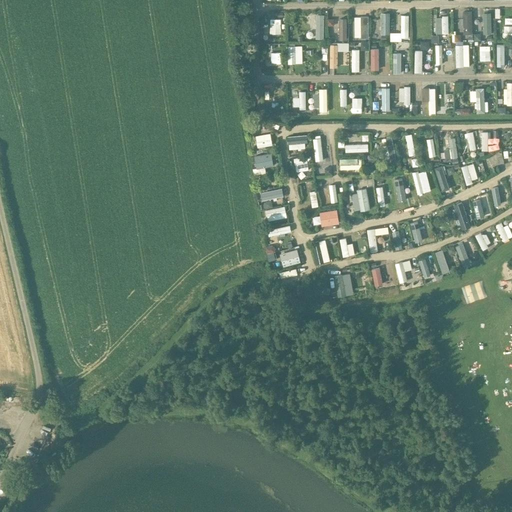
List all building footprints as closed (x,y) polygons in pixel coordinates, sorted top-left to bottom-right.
[(464,34),(474,33),(473,10),(464,10),(464,34)] [(391,34),(391,12),(382,12),(382,34),(391,34)] [(493,33),(492,12),(484,12),(485,34),(493,33)] [(316,15),(316,38),(326,39),(327,15),(316,15)] [(369,16),(354,16),(354,38),(370,37),(369,16)] [(450,33),(449,16),(437,16),(437,33),(450,33)] [(270,34),(282,34),(282,18),(270,17),(270,34)] [(348,39),(347,18),(328,19),(328,24),(339,23),(340,39),(348,39)] [(511,24),(503,25),(503,37),(511,37),(511,24)] [(414,31),(415,41),(423,40),(422,31),(414,31)] [(497,44),(497,66),(506,66),(505,43),(497,44)] [(330,44),(330,69),(338,69),(339,44),(330,44)] [(456,67),(470,66),(470,44),(455,44),(456,67)] [(288,45),(288,63),(302,62),(301,48),(295,48),(295,45),(288,45)] [(360,72),(361,48),(351,48),(351,71),(360,72)] [(371,48),(371,70),(380,69),(380,48),(371,48)] [(422,71),(423,50),(414,50),(414,70),(422,71)] [(393,69),(401,69),(402,52),(394,52),(393,69)] [(411,86),(399,86),(400,103),(411,103),(411,86)] [(391,110),(391,87),(383,87),(383,110),(391,110)] [(424,114),(437,114),(437,87),(424,87),(424,114)] [(329,111),(328,88),(319,88),(319,111),(329,111)] [(340,105),(348,105),(347,88),(340,88),(340,105)] [(477,101),(478,112),(487,112),(486,88),(470,89),(470,101),(477,101)] [(296,110),(307,109),(306,90),(299,91),(299,97),(296,97),(296,110)] [(352,97),(351,112),(363,112),(363,97),(352,97)] [(466,132),(467,149),(476,149),(475,131),(466,132)] [(481,150),(490,150),(489,131),(481,131),(481,150)] [(271,132),(255,135),(258,148),(273,145),(271,132)] [(412,133),(405,134),(409,155),(416,154),(412,133)] [(307,149),(308,135),(289,135),(289,149),(307,149)] [(314,137),(314,160),(323,160),(323,136),(314,137)] [(386,137),(388,158),(395,158),(394,136),(386,137)] [(455,136),(448,137),(451,157),(458,156),(455,136)] [(427,138),(428,156),(435,156),(435,138),(427,138)] [(346,152),(370,151),(369,143),(345,144),(346,152)] [(255,154),(256,174),(266,173),(266,166),(274,165),(273,153),(255,154)] [(309,170),(308,156),(294,158),(296,171),(309,170)] [(465,185),(473,183),(472,178),(478,177),(475,163),(462,165),(465,185)] [(436,167),(441,191),(450,190),(445,165),(436,167)] [(426,169),(412,172),(418,194),(432,190),(426,169)] [(402,180),(395,181),(398,196),(409,194),(407,186),(404,187),(402,180)] [(338,202),(337,183),(330,184),(330,202),(338,202)] [(384,185),(377,186),(378,206),(386,205),(384,185)] [(499,186),(492,187),(495,205),(502,204),(499,186)] [(359,189),(361,210),(370,209),(368,188),(359,189)] [(261,199),(284,197),(284,189),(260,191),(261,199)] [(310,191),(311,206),(318,206),(317,190),(310,191)] [(477,196),(471,198),(476,215),(482,214),(477,196)] [(453,206),(463,229),(473,225),(463,202),(453,206)] [(286,206),(265,209),(267,221),(288,217),(286,206)] [(337,210),(320,213),(322,226),(339,223),(337,210)] [(409,220),(414,238),(426,235),(422,223),(418,224),(416,218),(409,220)] [(503,241),(511,237),(511,231),(508,222),(498,226),(503,241)] [(268,229),(270,236),(292,231),(290,223),(268,229)] [(376,228),(367,229),(371,253),(379,251),(376,228)] [(397,245),(406,243),(403,229),(394,231),(397,245)] [(486,231),(476,237),(482,248),(492,242),(486,231)] [(347,237),(340,238),(342,256),(355,255),(354,243),(348,243),(347,237)] [(312,243),(318,264),(331,260),(326,239),(312,243)] [(480,259),(477,250),(467,253),(464,243),(457,246),(464,264),(480,259)] [(280,253),(283,266),(301,262),(299,249),(280,253)] [(444,273),(452,270),(444,249),(436,251),(444,273)] [(420,259),(425,277),(432,275),(427,257),(420,259)] [(400,283),(408,281),(406,271),(413,269),(411,259),(395,263),(400,283)] [(372,268),(375,285),(384,284),(381,267),(372,268)] [(337,296),(353,294),(351,273),(335,275),(337,296)]
